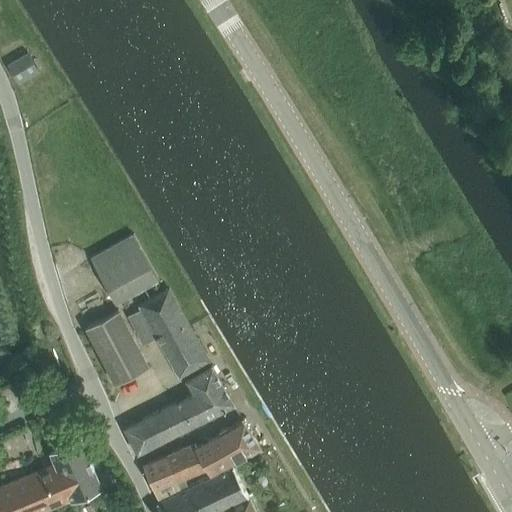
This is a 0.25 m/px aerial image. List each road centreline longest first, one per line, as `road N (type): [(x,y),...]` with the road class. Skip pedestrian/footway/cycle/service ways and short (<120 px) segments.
road 1 (tertiary): [(511,500),(213,0)]
road 2 (unclassified): [(148,511),(58,308),(0,82)]
